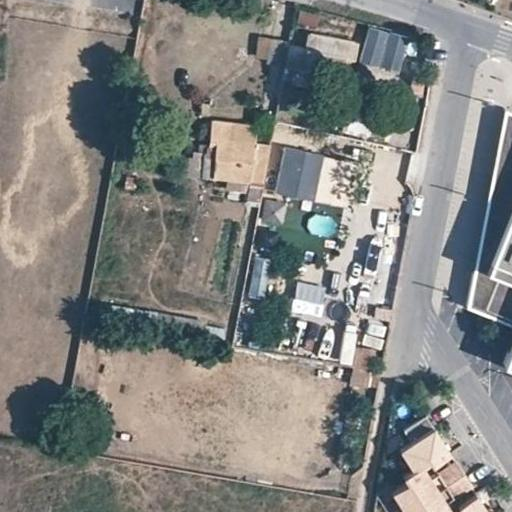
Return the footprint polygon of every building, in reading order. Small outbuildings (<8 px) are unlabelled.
[(362,61),(403,70),(411,36),(370,26),(362,61)] [(301,58),(281,55),(278,75),(329,84),(332,66),(341,68),(344,50),(304,43),(301,58)] [(293,125),(296,101),(281,99),(278,123),(293,125)] [(511,336),(501,364),(511,368),(511,111),(501,107),(510,172),(487,175),(463,307),(508,324),(511,314),(511,336)] [(510,172),(501,107),(487,175),(510,172)] [(346,132),(367,137),(371,115),(351,111),(346,132)] [(216,134),(211,165),(227,167),(226,176),(249,179),(255,140),(216,134)] [(358,163),(288,149),(279,194),(349,208),(358,163)] [(254,256),(250,298),(268,300),(272,258),(254,256)] [(287,297),(314,301),(315,286),(289,283),(287,297)] [(366,344),(380,347),(384,326),(370,323),(366,344)] [(358,345),(351,385),(371,388),(378,349),(358,345)] [(448,449),(424,411),(401,426),(409,438),(398,445),(410,465),(400,472),(405,478),(390,488),(405,511),(488,511),(474,491),(456,502),(458,506),(451,510),(444,498),(447,496),(432,472),(428,474),(421,462),(427,457),(430,461),(448,449)] [(454,458),(432,472),(447,496),(469,482),(454,458)]
